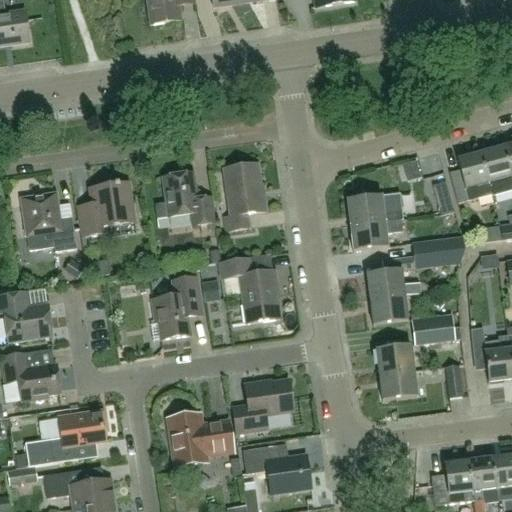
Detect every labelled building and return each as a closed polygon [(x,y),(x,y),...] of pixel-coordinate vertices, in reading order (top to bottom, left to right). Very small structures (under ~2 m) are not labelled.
[(194,7),(193,0),(144,0),(149,26),(180,22),(178,10),(194,7)] [(211,0),(213,9),(261,2),(260,0),(211,0)] [(312,0),(314,10),(352,3),(351,0),(312,0)] [(0,16),(0,46),(10,45),(11,48),(28,45),(24,13),(0,16)] [(511,147),(503,150),(511,182),(511,147)] [(511,192),(511,182),(503,150),(480,156),(492,198),(511,192)] [(492,198),(480,156),(456,162),(459,173),(449,176),(457,208),(492,198)] [(223,219),(226,234),(249,230),(247,216),(266,213),(263,196),(261,197),(257,166),(223,171),(230,218),(223,219)] [(190,216),(192,228),(215,225),(211,199),(197,202),(193,175),(162,180),(166,205),(155,207),(158,221),(190,216)] [(78,210),(82,240),(105,236),(104,229),(134,225),(128,185),(89,191),(91,208),(78,210)] [(453,215),(445,186),(432,189),(440,219),(453,215)] [(29,254),(54,250),(55,255),(77,252),(73,227),(61,229),(56,196),(21,201),(29,254)] [(347,204),(350,229),(385,225),(401,223),(403,223),(401,211),(383,214),(381,200),(347,204)] [(63,201),(62,215),(74,216),(74,201),(63,201)] [(385,225),(350,229),(353,254),(388,249),(386,236),(402,234),(401,223),(385,225)] [(501,242),(499,229),(491,230),(493,243),(501,242)] [(502,243),(511,241),(511,229),(500,231),(502,243)] [(443,244),(411,248),(413,260),(444,256),(443,244)] [(446,268),(444,256),(413,260),(414,272),(446,268)] [(251,260),(219,265),(221,281),(239,278),(246,326),(280,321),(275,290),(277,290),(275,273),(253,276),(251,260)] [(405,299),(403,288),(402,273),(366,277),(369,303),(405,299)] [(175,299),(152,302),(156,327),(159,326),(162,342),(189,338),(187,320),(202,318),(196,280),(172,284),(175,299)] [(403,288),(405,299),(421,297),(420,286),(403,288)] [(31,310),(29,296),(0,300),(0,316),(4,316),(9,346),(53,340),(48,308),(31,310)] [(405,299),(369,303),(372,329),(407,325),(405,299)] [(454,343),(451,319),(410,324),(413,348),(454,343)] [(470,332),(473,352),(484,350),(485,355),(484,355),(488,387),(511,383),(511,379),(509,352),(507,338),(498,339),(499,343),(485,345),(483,330),(470,332)] [(379,378),(414,374),(411,349),(376,353),(379,378)] [(1,361),(5,387),(19,385),(22,405),(48,401),(48,399),(61,397),(57,368),(31,372),(28,357),(1,361)] [(457,369),(445,370),(448,402),(461,401),(457,369)] [(414,374),(379,378),(382,404),(417,400),(414,374)] [(232,411),(236,436),(267,432),(265,418),(293,414),(289,383),(272,385),(272,383),(244,387),(248,409),(232,411)] [(39,468),(53,466),(78,463),(76,448),(105,444),(100,414),(58,421),(62,441),(36,445),(39,468)] [(201,428),(199,416),(168,421),(176,470),(206,465),(205,458),(234,454),(229,424),(201,428)] [(44,439),(60,436),(57,419),(41,422),(44,439)] [(268,450),(243,453),(246,477),(267,474),(271,497),(311,491),(306,458),(270,463),(268,450)] [(511,457),(493,460),(497,491),(511,489),(511,457)] [(497,491),(493,460),(469,463),(474,503),(474,511),(483,511),(481,493),(497,491)] [(474,503),(469,463),(444,466),(445,477),(431,479),(435,507),(474,503)] [(35,469),(6,474),(9,488),(37,484),(35,469)] [(72,498),(74,511),(114,506),(111,482),(85,486),(83,473),(44,479),(47,501),(72,498)] [(0,498),(0,511),(10,511),(8,497),(0,498)]
